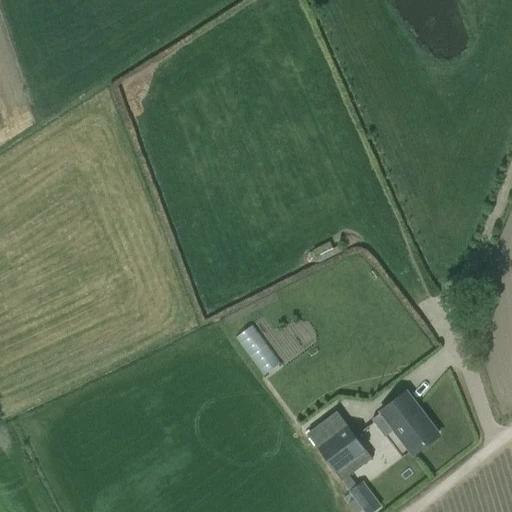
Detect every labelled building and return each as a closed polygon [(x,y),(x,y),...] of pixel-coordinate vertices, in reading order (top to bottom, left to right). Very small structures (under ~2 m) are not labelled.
[(332,250),(329,243),(312,251),(318,264),(344,251),(341,246),(332,250)] [(383,435),(392,428),(412,455),(438,436),(406,394),(372,421),(383,435)] [(259,434),(278,429),(271,400),(222,411),(226,428),(227,428),(248,423),(251,435),(259,434)] [(308,436),(343,481),(371,459),(338,414),(308,436)] [(371,495),(358,505),(363,511),(374,511),(380,507),(371,495)] [(354,500),(348,505),(352,511),(363,511),(358,505),(354,500)]
